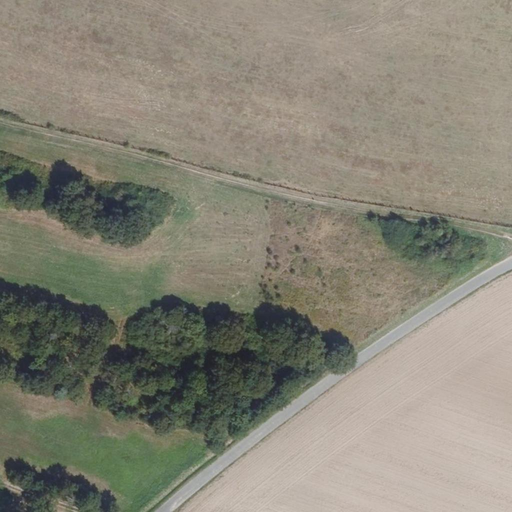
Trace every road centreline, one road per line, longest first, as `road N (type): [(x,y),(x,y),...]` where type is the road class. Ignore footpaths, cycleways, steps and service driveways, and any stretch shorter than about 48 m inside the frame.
road 1 (track): [(0,127),(205,190),(511,238)]
road 2 (unclassified): [(162,511),(365,358),(511,264)]
